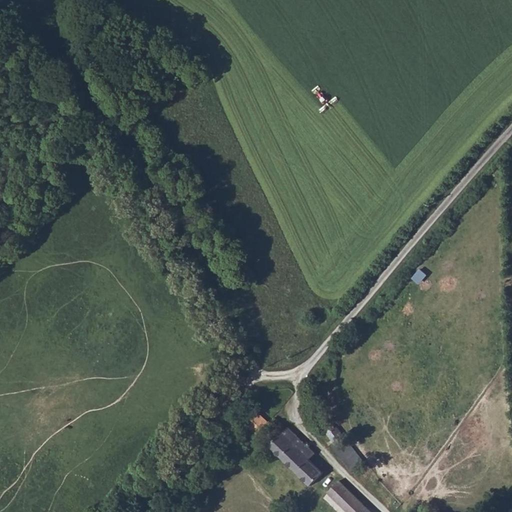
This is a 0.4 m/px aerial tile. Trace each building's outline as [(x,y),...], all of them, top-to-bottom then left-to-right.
[(319,394),(309,404),(308,405),(321,419),(323,417),(344,440),(346,438),(353,433),(319,394)] [(269,400),(251,419),(293,459),(304,449),(295,439),(295,425),(269,400)] [(323,417),(321,419),(319,422),(341,444),(344,440),(323,417)] [(292,511),(317,511),(336,495),(352,511),(364,501),(321,458),(309,469),(315,475),(286,506),(292,511)] [(317,511),(352,511),(336,495),(317,511)] [(352,511),(370,511),(376,506),(368,497),(364,501),(352,511)]
